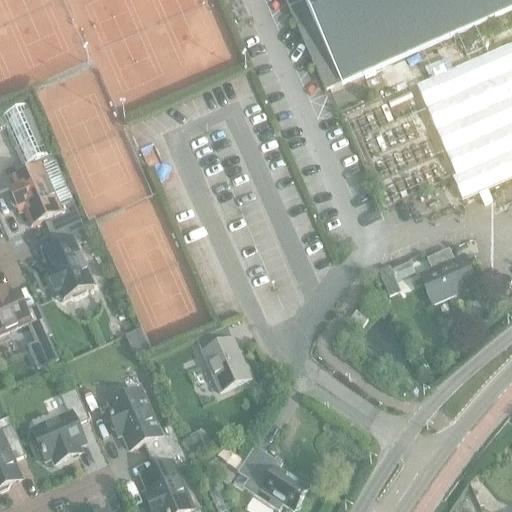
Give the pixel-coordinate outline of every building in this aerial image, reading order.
[(511,0),(284,0),(325,93),(342,86),(511,10),(511,0)] [(511,45),(416,88),(451,168),(456,178),(456,179),(466,202),(511,181),(511,45)] [(1,117),(0,117),(0,132),(5,130),(5,129),(6,129),(27,178),(11,184),(13,189),(9,191),(11,196),(10,201),(10,205),(13,208),(17,210),(20,216),(24,214),(32,230),(45,224),(51,237),(81,224),(72,205),(30,104),(1,117)] [(57,250),(43,256),(50,272),(46,274),(57,300),(61,298),(63,303),(94,289),(76,248),(89,243),(81,224),(51,237),(57,250)] [(477,288),(464,259),(451,265),(446,254),(427,262),(432,273),(420,278),(433,308),(477,288)] [(401,295),(390,270),(379,274),(389,300),(401,295)] [(39,308),(26,313),(18,294),(11,297),(8,291),(2,294),(0,292),(0,338),(28,326),(48,372),(64,364),(39,308)] [(368,322),(356,314),(350,322),(362,330),(368,322)] [(227,330),(197,344),(203,356),(220,396),(251,382),(240,358),(237,360),(231,346),(234,344),(233,342),(227,330)] [(133,343),(144,338),(141,331),(130,335),(133,343)] [(85,447),(77,428),(89,423),(76,392),(60,399),(68,418),(32,433),(36,443),(35,446),(38,454),(42,455),(46,464),(53,461),(56,467),(81,456),(79,450),(85,447)] [(159,434),(141,394),(110,407),(112,412),(107,414),(110,420),(109,424),(112,432),(116,433),(119,439),(123,438),(130,453),(144,447),(150,460),(180,447),(171,428),(159,434)] [(14,464),(26,459),(12,428),(0,433),(0,436),(0,437),(0,494),(1,495),(8,492),(9,488),(22,482),(14,464)] [(207,455),(197,435),(182,441),(191,462),(207,455)] [(193,511),(175,472),(188,466),(180,447),(150,460),(156,474),(142,480),(149,496),(145,498),(151,511),(193,511)] [(308,493),(279,473),(282,468),(255,451),(239,476),(249,483),(244,491),(274,511),(280,511),(283,508),(289,511),(296,511),(299,511),(301,509),(302,506),(301,503),(308,493)]
